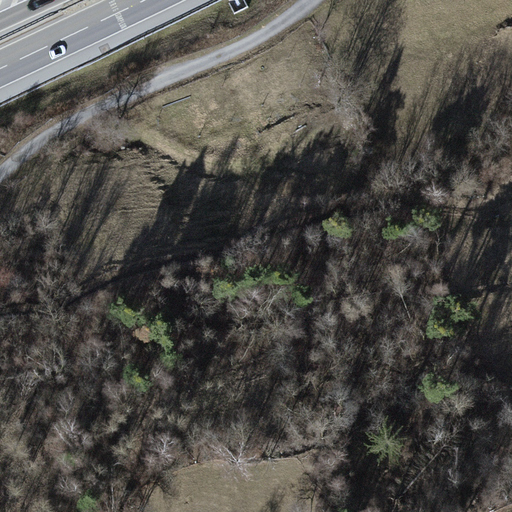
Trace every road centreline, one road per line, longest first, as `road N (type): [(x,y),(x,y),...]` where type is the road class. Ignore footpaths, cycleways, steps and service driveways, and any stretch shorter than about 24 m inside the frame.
road 1 (track): [(0,193),(57,139),(273,40),(331,0)]
road 2 (motorway): [(0,68),(143,0)]
